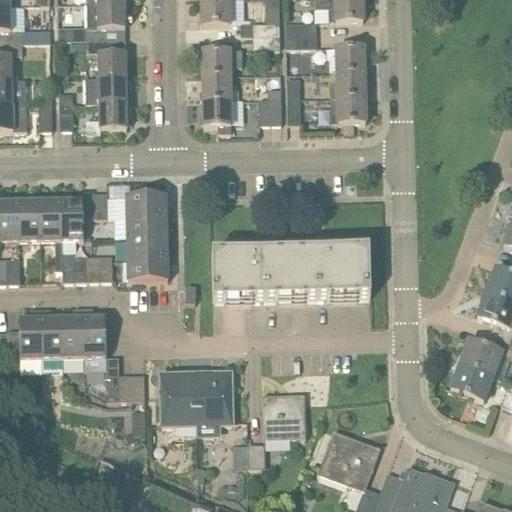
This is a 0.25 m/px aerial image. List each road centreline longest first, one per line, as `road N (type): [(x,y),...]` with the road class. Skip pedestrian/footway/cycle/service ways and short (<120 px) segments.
road 1 (residential): [(406,340),(159,343),(104,296),(0,295)]
road 2 (residential): [(168,164),(401,158)]
road 3 (residential): [(406,309),(438,304),(451,292),(511,129)]
road 4 (residential): [(511,465),(429,434),(408,404),(406,340)]
road 5 (residential): [(0,167),(168,164)]
road 6 (residential): [(168,164),(165,0)]
road 7 (residential): [(401,158),(398,0)]
road 8 (residential): [(406,309),(401,158)]
